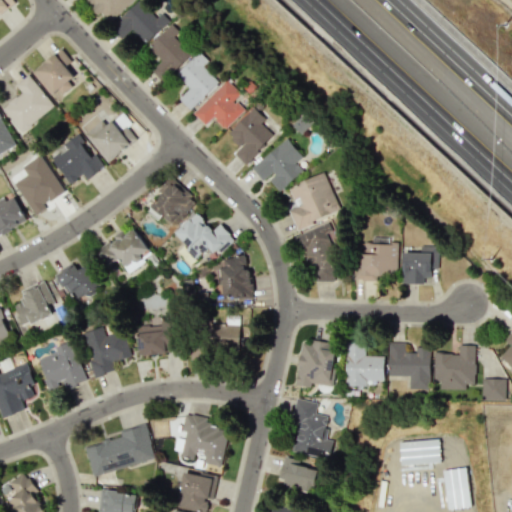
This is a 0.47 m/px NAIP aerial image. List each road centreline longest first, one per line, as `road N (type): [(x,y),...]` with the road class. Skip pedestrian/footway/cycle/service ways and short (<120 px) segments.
road 1 (residential): [(43,0),(250,211),(273,246),(286,310),(238,511)]
road 2 (motorway): [(308,0),(511,190)]
road 3 (residential): [(0,450),(140,396),(193,389),(264,398)]
road 4 (residential): [(0,266),(77,223),(177,140)]
road 5 (residential): [(466,301),(435,314),(286,310)]
road 6 (motorway): [(511,105),(398,0)]
